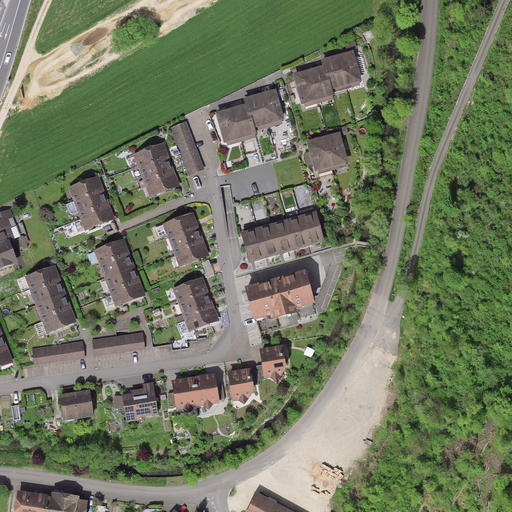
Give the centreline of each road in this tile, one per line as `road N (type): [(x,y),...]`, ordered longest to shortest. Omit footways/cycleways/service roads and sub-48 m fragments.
road 1 (residential): [(212,183),(237,323),(213,358),(0,387)]
road 2 (unclassified): [(373,314),(395,309),(500,0)]
road 3 (unclassified): [(373,314),(395,250),(431,0)]
road 4 (unclassified): [(207,491),(289,443),(330,394),(373,314)]
road 5 (unclassified): [(0,473),(125,493),(207,491)]
road 6 (track): [(0,123),(49,0)]
